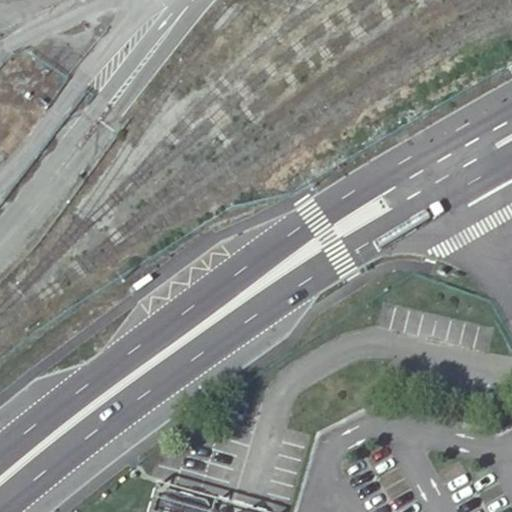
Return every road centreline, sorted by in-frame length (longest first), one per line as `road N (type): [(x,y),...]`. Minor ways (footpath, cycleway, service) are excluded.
road 1 (secondary): [(0,509),(189,362),(469,183)]
road 2 (secondary): [(373,176),(0,451)]
road 3 (secondary): [(511,97),(373,176)]
